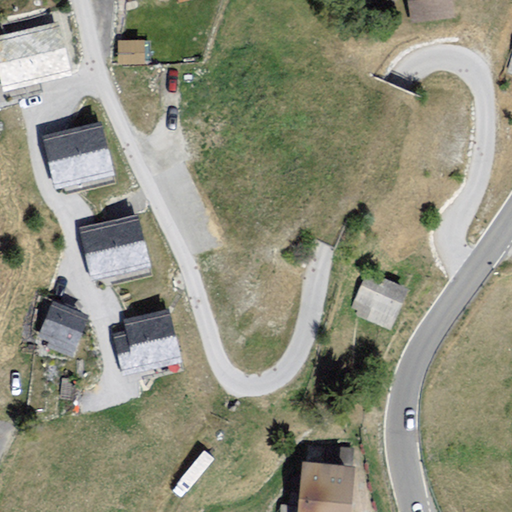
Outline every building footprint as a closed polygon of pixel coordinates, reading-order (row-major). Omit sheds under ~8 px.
[(449,0),(409,0),(412,21),(451,17),(449,0)] [(0,32),(0,101),(6,100),(4,90),(73,74),(60,18),(0,32)] [(119,36),(118,60),(147,61),(148,37),(119,36)] [(196,41),(180,37),(173,62),(189,66),(196,41)] [(45,137),(56,188),(116,176),(105,125),(45,137)] [(83,221),(88,277),(150,271),(144,215),(83,221)] [(390,293),(355,278),(337,317),(372,332),(390,293)] [(73,319),(41,304),(25,337),(57,352),(73,319)] [(128,323),(129,335),(118,336),(121,372),(181,366),(176,318),(128,323)] [(327,465),(352,466),(353,443),(328,442),(327,465)] [(330,511),(333,469),(284,466),(281,511),(330,511)]
